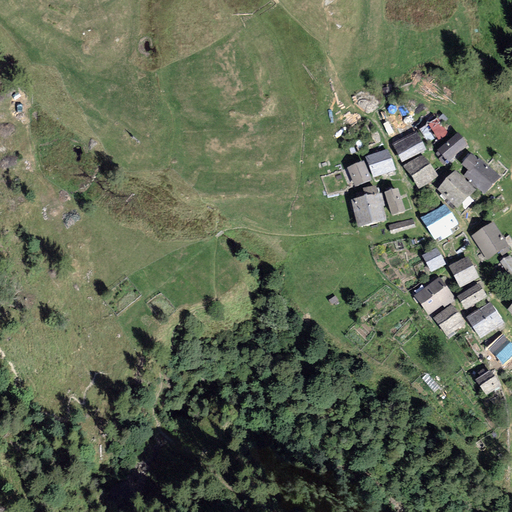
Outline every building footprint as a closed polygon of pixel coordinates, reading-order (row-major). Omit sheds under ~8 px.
[(278,54),(272,40),(256,48),(262,62),(278,54)] [(417,137),(399,147),(407,163),(426,153),(417,137)] [(473,151),(464,137),(441,153),(450,166),(473,151)] [(384,157),(371,161),(377,179),(390,175),(384,157)] [(443,182),(428,158),(410,170),(425,193),(443,182)] [(502,180),(477,158),(468,169),(475,175),(472,178),(490,194),(502,180)] [(371,167),(355,173),(362,192),(378,186),(371,167)] [(480,196),(462,178),(445,195),(463,213),(480,196)] [(405,195),(393,198),(399,221),(411,217),(405,195)] [(388,201),(360,207),(365,232),(393,226),(388,201)] [(463,230),(450,209),(429,222),(441,243),(463,230)] [(417,222),(395,228),(397,236),(420,229),(417,222)] [(511,254),(511,249),(499,228),(480,239),(494,264),(511,254)] [(452,270),(442,254),(430,262),(440,278),(452,270)] [(485,281),(474,259),(456,268),(467,291),(485,281)] [(461,303),(445,280),(420,298),(435,318),(448,309),(450,312),(461,303)] [(493,302),(485,289),(465,301),(473,314),(493,302)] [(511,328),(498,306),(473,321),(487,343),(511,328)] [(472,327),(459,309),(441,321),(454,340),(472,327)] [(511,370),(511,341),(497,355),(511,370)] [(508,389),(497,374),(484,384),(495,399),(508,389)]
